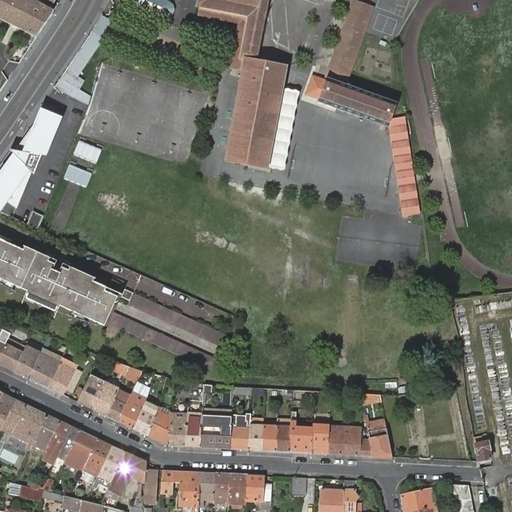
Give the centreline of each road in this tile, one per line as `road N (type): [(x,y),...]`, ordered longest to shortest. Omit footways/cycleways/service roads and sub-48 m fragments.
road 1 (residential): [(0,379),(171,460),(385,470)]
road 2 (secondary): [(0,150),(100,0)]
road 3 (secondary): [(70,0),(0,108)]
